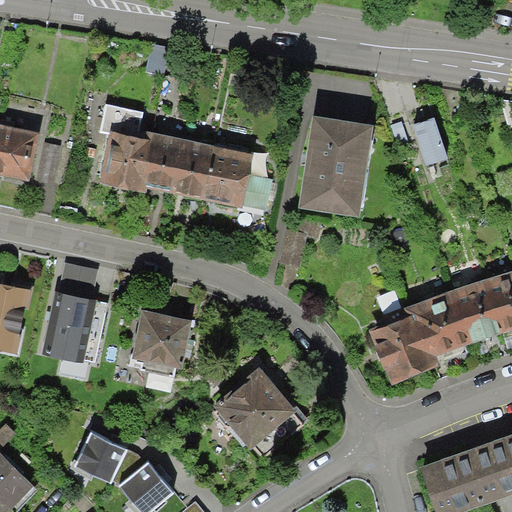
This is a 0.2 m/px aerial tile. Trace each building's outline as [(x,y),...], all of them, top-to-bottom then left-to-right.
[(140,115),(106,110),(101,137),(135,143),(136,135),(140,115)] [(372,127),(311,118),(298,210),(359,219),(372,127)] [(435,121),(413,129),(426,170),(449,163),(435,121)] [(37,137),(0,129),(0,178),(27,184),(37,137)] [(243,211),(253,155),(136,135),(135,143),(133,147),(110,143),(104,178),(120,181),(119,190),(243,211)] [(61,149),(42,146),(36,182),(54,186),(61,149)] [(308,237),(287,233),(280,267),(301,271),(308,237)] [(408,316),(369,330),(392,385),(440,366),(436,355),(511,331),(511,271),(488,277),(404,307),(408,316)] [(193,322),(140,313),(132,361),(184,371),(193,322)] [(262,369),(212,409),(248,454),(298,414),(262,369)] [(511,433),(418,466),(434,511),(463,511),(511,495),(511,433)] [(0,511),(7,511),(32,489),(0,455),(0,511)] [(190,511),(165,482),(129,511),(190,511)]
